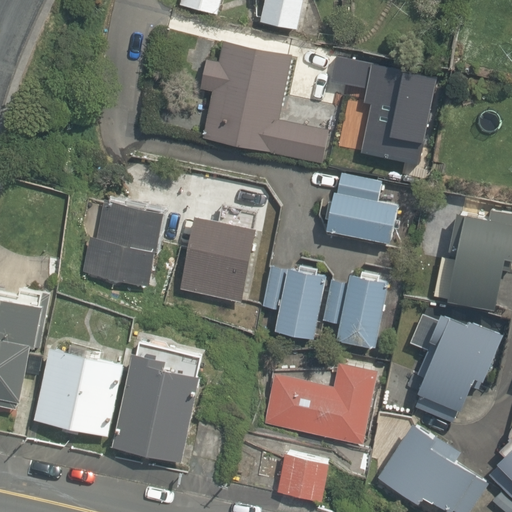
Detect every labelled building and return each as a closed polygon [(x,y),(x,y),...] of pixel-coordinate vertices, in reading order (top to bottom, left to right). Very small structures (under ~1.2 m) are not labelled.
[(218,0),(179,0),(179,4),(216,11),(218,0)] [(258,0),(253,22),(294,31),(300,0),(258,0)] [(223,40),(219,60),(207,57),(198,92),(210,95),(200,136),(267,152),(319,165),(327,131),(276,118),(291,57),(223,40)] [(377,199),(382,181),(335,170),(320,229),(387,245),(397,204),(377,199)] [(74,272),(144,288),(162,211),(92,194),(74,272)] [(254,229),(178,214),(165,285),(241,299),(254,229)] [(444,307),(492,312),(498,263),(511,265),(511,259),(511,223),(455,217),(444,307)] [(268,264),(260,304),(275,307),(271,331),(310,338),(322,275),(268,264)] [(387,275),(353,269),(352,279),(329,275),(321,319),(334,321),(331,342),(374,349),(387,275)] [(27,348),(36,349),(46,296),(0,287),(0,407),(16,410),(27,348)] [(410,346),(426,352),(413,386),(419,388),(411,410),(452,424),(468,379),(483,384),(501,334),(439,313),(436,321),(421,315),(410,346)] [(181,463),(203,355),(133,341),(112,449),(181,463)] [(120,362),(46,346),(30,423),(104,439),(120,362)] [(328,385),(275,371),(262,417),(359,444),(379,372),(335,360),(328,385)] [(398,423),(373,482),(425,504),(427,500),(456,511),(472,511),(489,474),(431,450),(435,439),(398,423)] [(490,475),(511,495),(511,441),(494,462),(498,466),(490,475)] [(328,460),(284,451),(275,493),(319,502),(328,460)]
